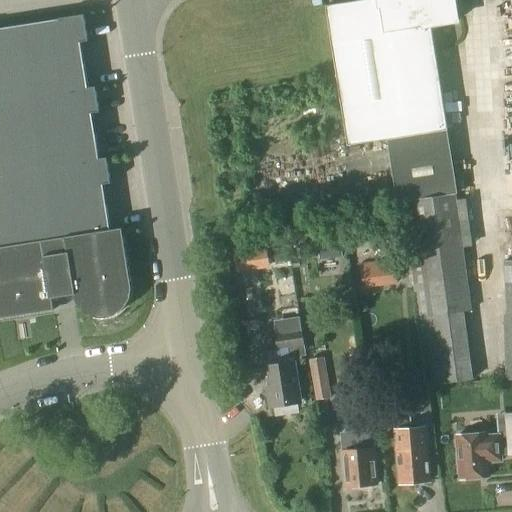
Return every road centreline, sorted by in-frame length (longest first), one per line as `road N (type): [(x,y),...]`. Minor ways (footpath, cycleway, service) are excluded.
road 1 (unclassified): [(188,360),(130,0)]
road 2 (unclassified): [(0,406),(188,360)]
road 3 (unclassified): [(214,511),(188,360)]
